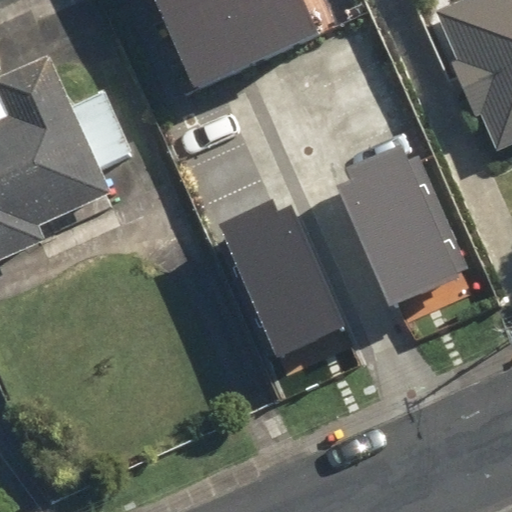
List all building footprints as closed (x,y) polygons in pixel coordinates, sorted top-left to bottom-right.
[(153,0),(190,82),(315,27),(303,0),(153,0)] [(511,0),(448,0),(446,1),(509,152),(511,150),(511,0)] [(0,265),(68,237),(64,226),(123,202),(63,57),(0,82),(0,265)] [(406,148),(344,175),(402,304),(464,277),(406,148)] [(286,199),(223,226),(281,355),(344,328),(286,199)]
